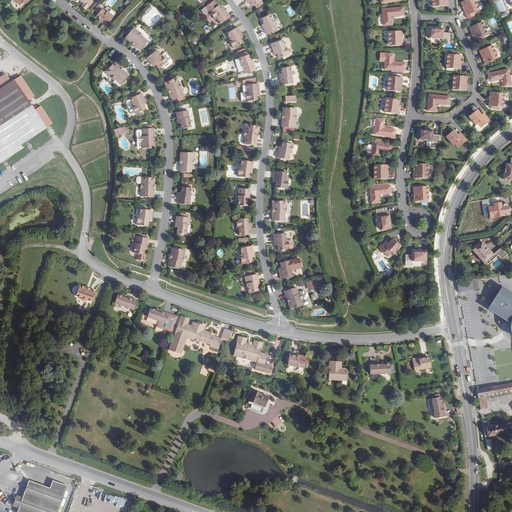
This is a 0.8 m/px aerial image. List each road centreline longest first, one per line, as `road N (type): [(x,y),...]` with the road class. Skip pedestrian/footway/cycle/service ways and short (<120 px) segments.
road 1 (residential): [(229,0),(266,76),(258,216),(279,331)]
road 2 (residential): [(151,290),(169,172),(162,106),(135,62),(57,0)]
road 3 (secondary): [(452,327),(443,269),(448,220),(477,163),(511,132)]
road 4 (residential): [(411,117),(448,120),(474,98),(477,78),(454,19),(414,18)]
road 5 (secondary): [(13,447),(196,511)]
road 6 (secondary): [(473,511),(472,447),(452,327)]
road 7 (residential): [(452,327),(374,339),(279,331)]
road 8 (unknown): [(105,273),(56,439)]
road 9 (residential): [(279,331),(151,290)]
